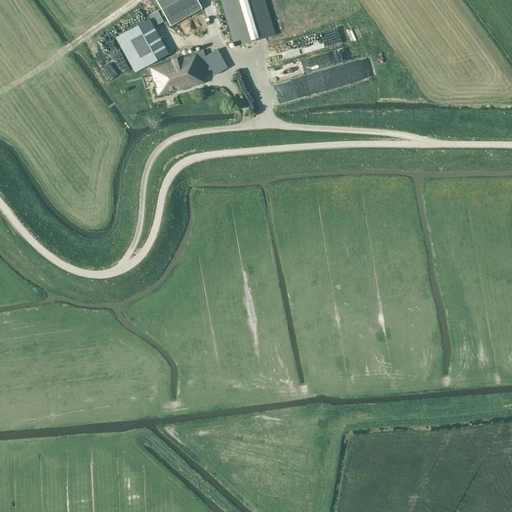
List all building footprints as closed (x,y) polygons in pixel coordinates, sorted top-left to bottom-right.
[(196,0),(155,0),(169,24),(200,7),(196,0)] [(264,0),(220,0),(234,47),(274,35),(264,0)] [(159,17),(157,12),(149,16),(151,21),(159,17)] [(160,17),(152,22),(154,26),(162,22),(160,17)] [(135,72),(145,67),(168,54),(149,20),(116,37),(135,72)] [(327,40),(326,33),(286,41),(288,49),(293,48),(294,52),(337,42),(336,38),(327,40)] [(204,83),(201,73),(211,70),(214,76),(227,68),(217,50),(204,57),(203,51),(148,67),(157,96),(204,83)]
